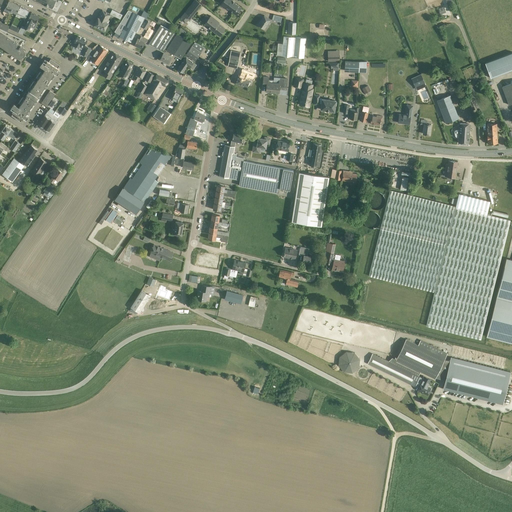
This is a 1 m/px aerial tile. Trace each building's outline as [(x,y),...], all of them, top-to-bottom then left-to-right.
[(37,0),(37,1),(55,10),(57,10),(60,2),(61,3),(61,1),(59,0),(37,0)] [(202,5),(196,0),(194,0),(183,14),(190,20),(202,5)] [(232,0),(223,0),(222,2),(230,8),(229,10),(236,15),(241,7),(235,3),(236,2),(232,0)] [(10,12),(14,3),(8,1),(5,8),(9,10),(9,11),(10,12)] [(16,14),(20,6),(19,6),(19,5),(17,5),(14,3),(10,12),(10,13),(12,14),(13,12),(16,14)] [(20,6),(16,14),(15,16),(19,18),(20,16),(23,18),(23,17),(25,17),(29,10),(20,6)] [(110,14),(111,14),(120,19),(123,14),(112,9),(110,14)] [(111,14),(110,14),(102,10),(98,18),(94,25),(105,30),(108,23),(107,22),(111,14)] [(132,11),(128,10),(114,31),(115,32),(120,35),(120,36),(131,42),(136,31),(137,32),(144,17),(143,17),(132,11)] [(24,27),(22,26),(20,29),(18,32),(23,35),(25,29),(29,31),(32,25),(32,26),(33,22),(36,23),(36,22),(37,22),(38,21),(37,20),(39,16),(32,12),(28,19),(24,27)] [(202,20),(205,22),(204,24),(219,36),(225,28),(219,23),(219,22),(211,16),(209,18),(206,15),(202,20)] [(264,15),(258,25),(264,29),(271,19),(264,15)] [(151,22),(146,19),(141,27),(146,30),(151,22)] [(288,22),(288,33),(296,34),(296,22),(288,22)] [(160,49),(161,50),(164,52),(165,52),(177,33),(174,32),(161,24),(148,43),(159,49),(160,49)] [(7,31),(2,29),(0,28),(0,45),(13,55),(17,57),(18,57),(18,58),(19,58),(20,58),(21,57),(22,57),(22,56),(23,56),(23,55),(24,55),(24,54),(24,53),(24,52),(24,51),(24,50),(23,49),(23,48),(22,48),(23,47),(22,46),(26,40),(7,31)] [(165,52),(164,52),(161,59),(164,61),(167,63),(167,62),(168,63),(171,57),(169,56),(171,52),(181,59),(192,42),(177,33),(165,52)] [(86,46),(84,46),(87,40),(78,35),(75,42),(76,43),(74,46),(79,48),(78,50),(83,52),(82,54),(87,56),(92,50),(90,49),(91,48),(86,46)] [(145,41),(141,40),(143,37),(139,35),(134,45),(141,49),(145,41)] [(308,58),(310,38),(294,37),(284,36),(283,43),(278,43),(277,55),(292,56),(308,58)] [(193,62),(188,59),(189,57),(195,61),(203,50),(194,43),(185,56),(186,57),(178,68),(183,72),(188,66),(190,68),(193,62)] [(90,60),(98,65),(108,50),(100,45),(91,58),(90,60)] [(231,50),(227,66),(237,69),(240,53),(231,50)] [(123,57),(113,52),(103,69),(111,74),(112,73),(113,74),(123,57)] [(491,78),(511,69),(511,52),(485,63),(491,78)] [(21,122),(23,119),(24,120),(25,118),(26,119),(28,116),(27,115),(56,74),(57,74),(59,71),(58,70),(59,69),(58,68),(60,65),(50,59),(48,61),(47,60),(46,62),(43,60),(40,65),(43,67),(16,105),(14,103),(10,108),(13,110),(12,111),(13,112),(11,115),(21,122)] [(123,65),(119,73),(120,73),(119,75),(127,79),(132,68),(131,67),(133,64),(127,61),(125,65),(123,65)] [(359,72),(359,62),(345,61),(344,71),(359,72)] [(140,67),(136,75),(134,79),(137,81),(140,77),(142,78),(146,70),(140,67)] [(145,79),(144,82),(147,84),(149,81),(150,82),(154,74),(149,72),(145,79)] [(238,76),(235,83),(239,85),(240,83),(247,86),(248,84),(250,85),(253,78),(239,72),(238,76)] [(155,100),(163,85),(165,86),(168,80),(157,73),(145,95),(155,100)] [(421,74),(411,78),(415,87),(416,87),(417,90),(426,86),(424,83),(425,83),(421,74)] [(273,93),(274,78),(273,80),(269,79),(269,76),(263,76),(262,85),(267,85),(266,92),(273,93)] [(96,89),(91,86),(90,87),(98,93),(107,81),(102,77),(94,86),(96,88),(96,89)] [(295,77),(294,86),(300,87),(302,79),(295,77)] [(288,78),(284,78),(279,78),(274,78),(273,93),(279,93),(280,89),(287,89),(288,78)] [(511,82),(502,87),(509,105),(511,103),(511,82)] [(140,99),(143,93),(147,86),(143,83),(138,91),(139,91),(136,96),(140,99)] [(299,105),(309,107),(313,88),(312,88),(313,85),(304,83),(299,105)] [(107,85),(101,93),(106,96),(112,89),(107,85)] [(368,85),(362,88),(365,93),(371,90),(368,85)] [(178,102),(179,100),(184,90),(176,86),(170,99),(178,102)] [(53,98),(55,94),(50,90),(41,103),(47,107),(49,103),(53,98)] [(190,93),(182,112),(191,116),(199,98),(190,93)] [(322,99),(320,98),(320,94),(314,94),(314,104),(319,104),(322,104),(321,109),(334,112),(336,100),(322,98),(322,99)] [(436,97),(437,100),(445,123),(459,118),(450,95),(440,98),(439,96),(436,97)] [(151,102),(147,109),(152,113),(157,106),(151,102)] [(165,123),(172,113),(159,104),(152,115),(165,123)] [(410,116),(412,116),(413,106),(406,105),(405,114),(399,114),(396,113),(396,118),(399,118),(398,122),(403,123),(403,122),(409,123),(410,116)] [(357,120),(359,108),(355,107),(355,109),(350,108),(349,114),(351,114),(350,118),(351,119),(351,120),(353,120),(354,119),(357,120)] [(204,118),(205,115),(197,111),(194,118),(191,117),(189,122),(190,122),(186,131),(185,133),(193,136),(195,130),(194,130),(197,119),(203,122),(205,119),(204,118)] [(371,118),(367,118),(368,112),(362,111),(359,120),(366,122),(370,122),(370,123),(380,125),(380,121),(382,122),(383,116),(377,115),(376,116),(371,115),(371,118)] [(38,124),(43,127),(51,117),(46,114),(38,124)] [(179,115),(174,127),(184,131),(189,118),(179,115)] [(51,117),(43,127),(49,131),(56,121),(51,117)] [(420,124),(424,125),(423,134),(430,134),(431,124),(427,123),(427,120),(421,119),(420,124)] [(458,137),(459,137),(458,143),(460,143),(466,144),(466,143),(469,143),(470,124),(469,124),(469,123),(461,123),(459,123),(459,124),(459,127),(459,130),(456,130),(455,130),(455,131),(454,131),(454,132),(454,134),(455,135),(455,136),(456,136),(456,137),(457,137),(458,137)] [(497,123),(486,124),(488,144),(498,143),(497,123)] [(6,125),(2,130),(2,131),(0,133),(0,138),(4,141),(8,135),(13,139),(17,133),(11,129),(12,129),(6,125)] [(244,143),(245,139),(242,139),(243,135),(233,133),(232,140),(231,145),(225,144),(219,176),(239,180),(238,185),(278,193),(279,188),(283,189),(283,192),(287,193),(287,190),(289,190),(293,170),(243,161),(244,158),(236,156),(236,153),(234,153),(235,146),(234,146),(235,141),(244,143)] [(269,143),(270,138),(265,137),(264,139),(258,138),(258,141),(255,141),(253,151),(259,152),(260,147),(266,148),(266,143),(269,143)] [(15,140),(9,148),(15,152),(20,143),(15,140)] [(192,150),(192,148),(196,148),(197,142),(187,140),(186,147),(188,147),(188,149),(192,150)] [(288,151),(290,143),(278,140),(276,149),(288,151)] [(0,153),(1,154),(4,149),(9,153),(11,150),(0,141),(0,153)] [(313,143),(312,150),(309,149),(308,156),(311,157),(309,165),(319,167),(322,151),(320,151),(321,145),(313,143)] [(179,157),(184,158),(185,149),(184,148),(185,145),(180,144),(179,148),(179,147),(178,153),(177,153),(175,156),(177,156),(177,157),(179,157)] [(33,157),(38,150),(32,146),(27,153),(26,152),(20,160),(28,165),(33,157)] [(123,187),(144,202),(158,181),(155,179),(158,174),(165,164),(165,165),(171,156),(150,147),(149,147),(132,171),(135,173),(132,178),(130,177),(123,187)] [(287,153),(286,160),(293,161),(294,154),(287,153)] [(187,162),(184,161),(184,158),(179,157),(178,164),(178,165),(183,166),(183,167),(193,169),(194,163),(190,162),(190,161),(188,160),(187,162)] [(2,174),(12,182),(24,165),(14,158),(2,174)] [(41,158),(33,170),(39,174),(47,162),(41,158)] [(49,160),(43,170),(46,172),(53,162),(49,160)] [(455,179),(455,178),(456,178),(458,162),(448,160),(448,164),(446,164),(444,176),(452,177),(452,179),(455,179)] [(53,183),(56,179),(59,181),(62,176),(61,176),(63,173),(56,168),(51,175),(53,176),(49,181),(53,183)] [(343,172),(343,174),(341,174),(341,171),(337,170),(336,179),(340,180),(356,182),(357,174),(343,172)] [(162,175),(172,179),(174,176),(163,171),(162,175)] [(321,226),(329,176),(299,172),(291,221),(321,226)] [(45,191),(43,194),(47,197),(43,201),(46,203),(49,200),(48,199),(52,195),(55,191),(54,191),(56,188),(50,184),(44,191),(45,191)] [(232,193),(232,190),(224,189),(225,186),(217,185),(216,191),(224,192),(232,193)] [(434,292),(455,206),(390,190),(368,275),(434,292)] [(456,204),(455,206),(434,292),(426,325),(480,339),(500,260),(510,219),(487,213),(490,200),(459,193),(457,199),(456,204)] [(223,198),(215,197),(214,203),(229,205),(230,203),(222,202),(223,198)] [(187,212),(189,205),(177,203),(177,207),(179,208),(178,211),(180,211),(187,212)] [(161,214),(160,218),(161,218),(161,219),(172,221),(173,214),(163,212),(162,214),(161,214)] [(118,214),(113,221),(119,225),(123,220),(120,217),(121,216),(118,214)] [(184,222),(176,221),(175,225),(173,224),(172,229),(174,229),(173,234),(181,235),(184,222)] [(209,232),(228,236),(229,232),(217,231),(217,228),(210,226),(209,232)] [(228,236),(209,232),(208,239),(215,240),(216,237),(221,238),(220,241),(227,242),(228,236)] [(334,259),(332,258),(335,244),(327,242),(323,261),(326,261),(325,263),(331,264),(333,264),(332,269),(342,271),(345,261),(340,260),(341,255),(336,254),(335,254),(334,259)] [(170,261),(173,252),(154,244),(151,253),(170,261)] [(299,254),(304,255),(303,261),(309,263),(311,256),(307,256),(309,248),(300,246),(299,254)] [(285,248),(284,256),(291,258),(291,259),(295,260),(297,250),(285,248)] [(204,253),(203,256),(205,256),(204,261),(218,264),(219,256),(204,253)] [(511,259),(506,258),(486,336),(511,342),(511,259)] [(225,268),(224,275),(225,275),(224,278),(228,279),(228,276),(229,276),(230,271),(231,272),(235,273),(235,270),(238,271),(240,261),(234,260),(232,269),(225,268)] [(240,271),(239,274),(243,275),(246,262),(240,261),(238,271),(240,271)] [(278,276),(287,278),(285,283),(297,286),(299,280),(290,278),(291,275),(293,276),(294,273),(291,272),(280,269),(278,276)] [(149,277),(146,284),(154,287),(156,280),(149,277)] [(159,287),(156,295),(169,300),(172,292),(167,290),(168,288),(160,285),(160,287),(159,287)] [(198,291),(197,299),(206,300),(206,296),(209,297),(210,287),(202,285),(201,291),(198,291)] [(142,290),(130,307),(140,313),(151,295),(142,290)] [(241,304),(243,295),(233,292),(227,290),(224,299),(231,301),(237,303),(241,304)] [(251,296),(249,305),(256,306),(257,297),(251,296)] [(444,360),(445,358),(406,339),(396,359),(392,357),(389,361),(373,353),(368,364),(384,371),(413,386),(420,371),(435,379),(436,378),(444,360)] [(470,357),(488,361),(493,362),(493,359),(496,360),(497,355),(471,350),(470,351),(471,351),(470,357)] [(360,371),(360,353),(340,353),(340,371),(360,371)] [(444,360),(436,378),(445,380),(443,389),(503,404),(511,372),(451,357),(450,361),(444,360)] [(421,383),(418,390),(427,395),(431,388),(421,383)]
